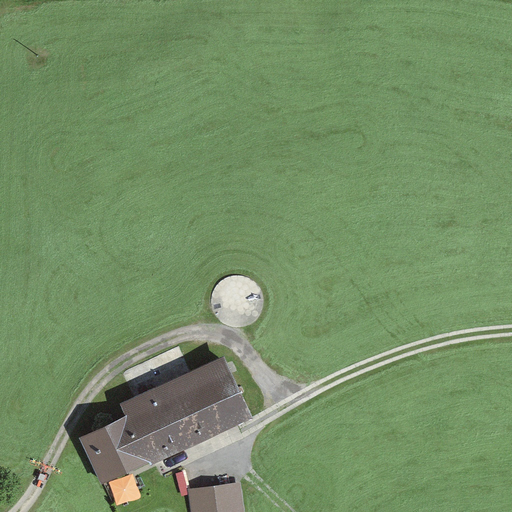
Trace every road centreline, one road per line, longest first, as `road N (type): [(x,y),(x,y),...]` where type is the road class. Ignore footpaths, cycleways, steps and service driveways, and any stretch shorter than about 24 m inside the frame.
road 1 (track): [(20,511),(98,391),(189,332),(212,332),(244,347),(284,407)]
road 2 (track): [(184,466),(391,356),(511,332)]
